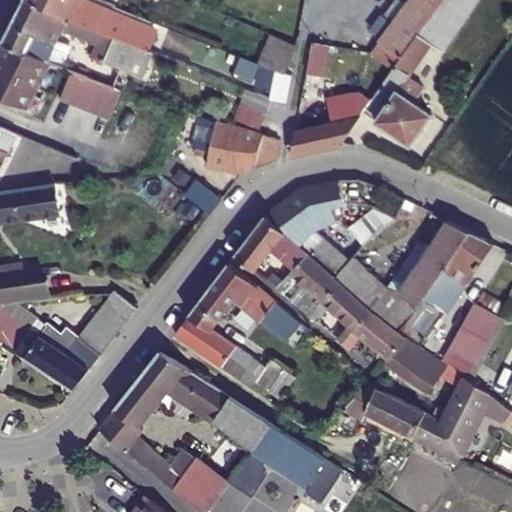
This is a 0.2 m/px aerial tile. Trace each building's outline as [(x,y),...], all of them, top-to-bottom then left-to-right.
[(130,34),(54,0),(32,0),(15,37),(59,57),(74,24),(108,38),(103,49),(152,71),(162,48),(151,43),(130,34)] [(123,0),(54,0),(130,34),(134,25),(142,8),(123,0)] [(310,0),(302,34),(337,42),(346,0),(310,0)] [(487,0),(450,0),(404,65),(380,101),(375,107),(422,139),(442,110),(425,98),(435,83),(419,71),(442,39),(454,47),(487,0)] [(450,0),(417,0),(382,50),(404,65),(450,0)] [(155,34),(134,25),(130,34),(151,43),(155,34)] [(309,41),(283,30),(271,60),(297,70),(309,41)] [(59,57),(15,37),(4,56),(9,59),(4,68),(0,66),(0,91),(34,107),(59,57)] [(132,85),(83,65),(71,94),(120,114),(132,85)] [(286,70),(281,95),(284,96),(298,102),(303,72),(286,70)] [(281,95),(258,85),(252,98),(254,99),(250,110),(274,120),(284,96),(281,95)] [(359,114),(308,126),(303,153),(352,142),(375,107),(380,101),(369,94),(358,109),(359,114)] [(276,130),(210,112),(204,137),(221,141),(217,159),(251,168),(269,163),(276,130)] [(0,118),(0,166),(7,170),(26,131),(0,118)] [(291,136),(284,133),(278,159),(287,157),(291,136)] [(60,145),(45,178),(80,177),(89,156),(60,145)] [(354,281),(361,269),(320,237),(339,222),(331,207),(338,204),(345,202),(349,202),(355,202),(361,203),(368,205),(398,220),(407,201),(383,189),(361,181),(340,182),(301,191),(278,210),(290,227),(354,281)] [(60,182),(0,190),(0,219),(63,209),(60,182)] [(210,216),(221,203),(196,184),(186,197),(210,216)] [(238,257),(257,272),(276,251),(297,270),(310,255),(268,219),(238,257)] [(454,265),(469,232),(450,222),(407,309),(425,317),(454,265)] [(494,245),(469,232),(454,265),(425,317),(442,326),(465,279),(475,284),(494,245)] [(310,318),(342,282),(310,255),(297,270),(278,291),(285,297),(303,279),(313,287),(296,306),(310,318)] [(191,317),(211,331),(237,300),(263,321),(268,318),(299,344),(310,332),(232,265),(191,317)] [(0,300),(52,298),(49,279),(26,281),(23,266),(0,269),(0,300)] [(354,281),(391,311),(403,286),(362,266),(361,269),(354,281)] [(376,311),(342,282),(310,318),(318,325),(331,311),(351,329),(339,343),(344,347),(376,311)] [(117,291),(113,295),(77,342),(64,333),(57,342),(8,307),(0,317),(0,334),(17,347),(76,389),(107,350),(139,307),(117,291)] [(344,347),(350,352),(362,339),(388,363),(409,340),(376,311),(344,347)] [(472,323),(459,316),(441,354),(451,363),(472,323)] [(235,348),(211,331),(191,317),(177,335),(222,367),(235,348)] [(388,363),(383,368),(405,387),(418,393),(436,374),(459,387),(463,379),(409,340),(388,363)] [(206,511),(258,450),(310,484),(328,459),(309,447),(164,351),(102,429),(204,511),(206,511)] [(265,369),(257,382),(270,389),(284,368),(271,360),(265,369)] [(430,444),(460,459),(484,413),(507,425),(511,414),(463,379),(459,387),(446,412),(441,422),(430,444)] [(369,413),(430,444),(441,422),(432,417),(368,384),(343,411),(364,422),(369,413)] [(441,422),(446,412),(436,408),(432,417),(441,422)] [(139,511),(164,511),(148,498),(138,511),(139,511)]
